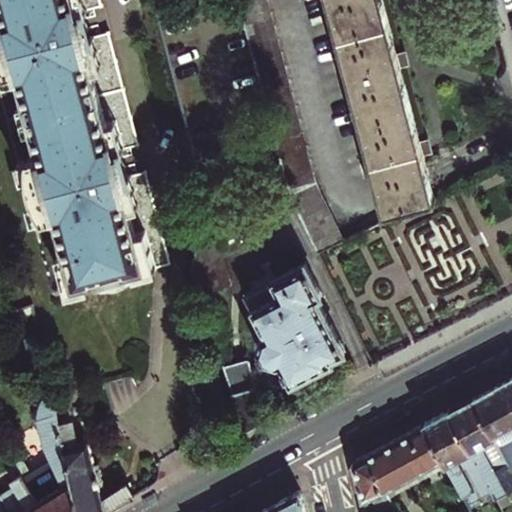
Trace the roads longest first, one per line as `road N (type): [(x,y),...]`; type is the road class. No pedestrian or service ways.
road 1 (secondary): [(511,329),(317,430)]
road 2 (secondary): [(317,430),(171,511)]
